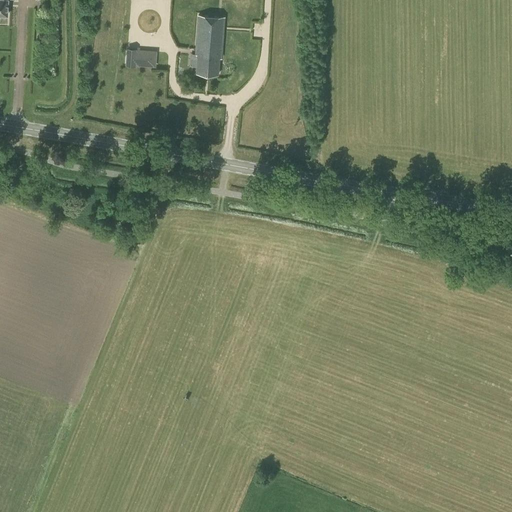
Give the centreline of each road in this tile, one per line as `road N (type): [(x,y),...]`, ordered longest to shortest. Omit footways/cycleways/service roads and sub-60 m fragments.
road 1 (secondary): [(393,194),(0,124)]
road 2 (unclassified): [(511,254),(396,207),(393,194)]
road 3 (secondary): [(511,211),(393,194)]
